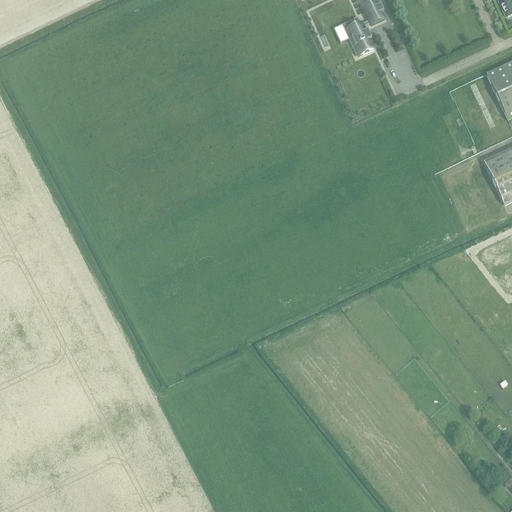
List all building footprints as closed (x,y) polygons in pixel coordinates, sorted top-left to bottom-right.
[(511,0),(496,0),(505,19),(511,15),(511,0)] [(359,57),(374,50),(369,40),(371,40),(367,31),(365,32),(364,28),(371,25),(371,26),(384,20),(381,14),(383,13),(380,6),(378,7),(376,2),(363,8),(369,22),(362,25),(362,24),(360,25),(358,19),(344,25),(350,39),(348,40),(355,56),(358,55),(359,57)] [(511,63),(486,76),(508,122),(511,120),(511,63)] [(504,206),(511,202),(511,149),(483,164),(504,206)] [(472,444),(476,448),(482,443),(484,444),(489,440),(481,430),(475,434),(479,439),(472,444)] [(484,470),(480,473),(485,479),(489,476),(484,470)]
